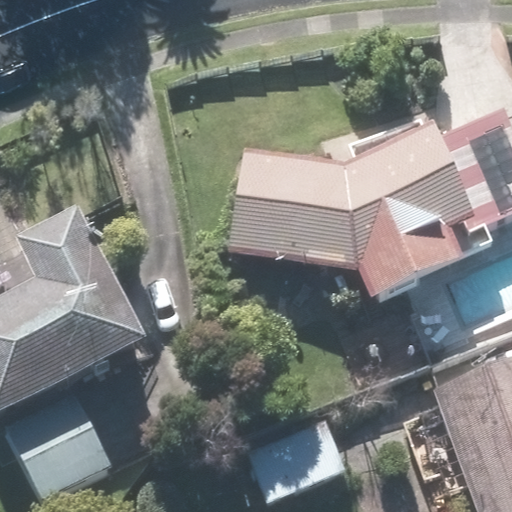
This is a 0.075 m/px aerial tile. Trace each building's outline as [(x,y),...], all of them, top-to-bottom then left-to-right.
[(250,158),(235,262),(368,282),(380,310),(473,271),(470,263),(499,250),(492,235),(511,226),(511,126),(509,118),(449,144),(444,132),(431,138),(427,129),(353,153),(359,168),(350,173),(250,158)] [(0,308),(0,422),(4,429),(156,351),(86,214),(23,246),(43,286),(0,308)] [(511,511),(511,373),(439,400),(480,511),(511,511)] [(13,435),(49,506),(117,471),(81,401),(13,435)] [(249,460),(268,510),(352,478),(333,428),(249,460)]
